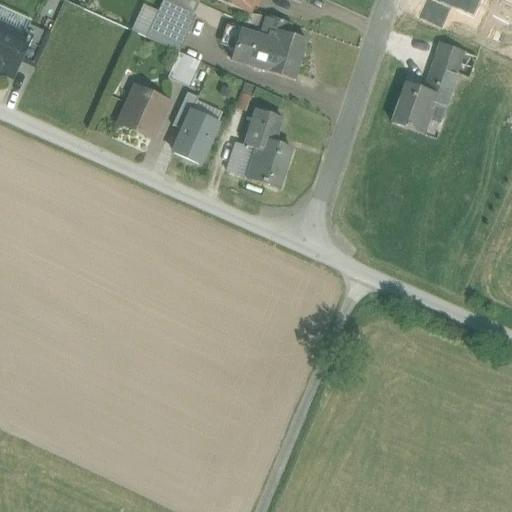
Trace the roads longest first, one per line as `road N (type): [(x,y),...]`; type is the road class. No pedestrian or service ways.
road 1 (residential): [(363,273),(0,112)]
road 2 (residential): [(363,273),(262,511)]
road 3 (residential): [(511,338),(363,273)]
